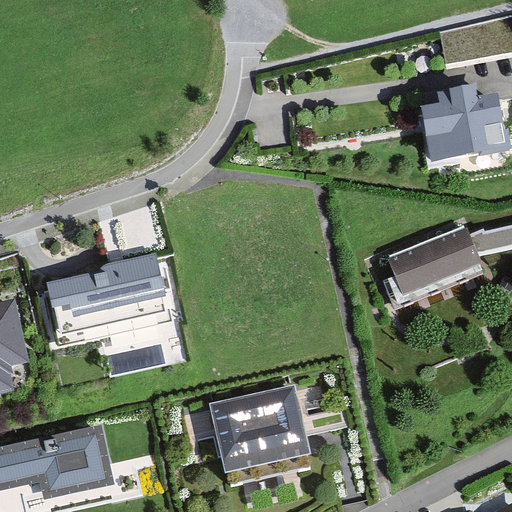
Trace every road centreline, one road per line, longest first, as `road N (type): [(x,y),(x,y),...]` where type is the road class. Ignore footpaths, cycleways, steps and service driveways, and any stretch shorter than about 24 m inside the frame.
road 1 (unclassified): [(234,1),(244,70),(237,109),(185,178),(0,237)]
road 2 (track): [(511,7),(244,70)]
road 3 (residential): [(511,445),(380,511)]
